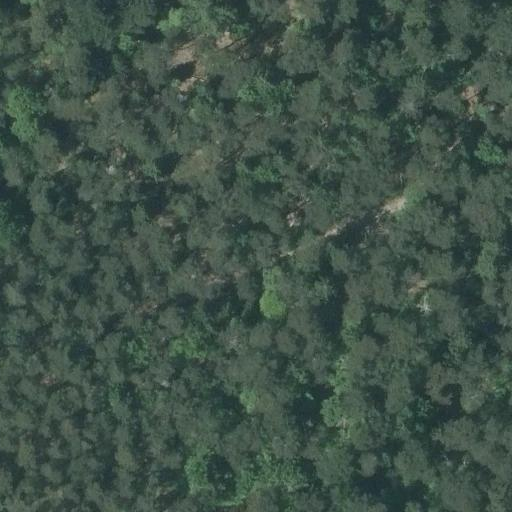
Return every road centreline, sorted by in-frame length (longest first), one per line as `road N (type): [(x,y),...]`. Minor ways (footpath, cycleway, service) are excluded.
road 1 (track): [(108,348),(0,16)]
road 2 (track): [(155,511),(108,348)]
